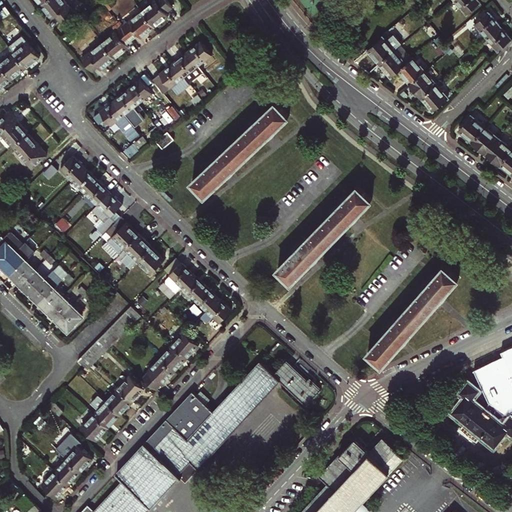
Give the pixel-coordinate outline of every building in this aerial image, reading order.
[(61,22),(74,11),(64,0),(47,0),(42,4),(53,18),(56,16),(61,22)] [(169,14),(166,11),(173,6),(167,0),(154,0),(142,10),(154,26),(169,14)] [(454,0),(466,13),(479,2),(477,0),(454,0)] [(138,34),(141,37),(154,26),(142,10),(123,25),(133,38),(138,34)] [(486,36),(499,25),(488,11),(474,23),(486,36)] [(129,46),(126,44),(133,38),(123,25),(120,22),(113,27),(117,31),(103,42),(115,57),(129,46)] [(497,50),(510,38),(499,25),(486,36),(497,50)] [(379,63),(394,50),(401,44),(394,35),(387,41),(382,36),(367,49),(379,63)] [(451,48),(448,45),(444,40),(439,35),(434,39),(445,53),(451,48)] [(448,45),(453,40),(449,35),(444,40),(448,45)] [(198,65),(212,54),(201,40),(188,51),(198,65)] [(13,52),(26,68),(41,57),(28,41),(13,52)] [(101,68),(115,57),(103,42),(83,58),(93,71),(99,66),(101,68)] [(398,70),(405,64),(395,51),(394,50),(379,63),(390,76),(398,70)] [(203,71),(198,65),(188,51),(174,62),(190,82),(203,71)] [(0,63),(13,79),(26,68),(13,52),(0,62),(0,63)] [(409,83),(424,70),(413,57),(410,59),(405,64),(398,70),(409,83)] [(191,84),(190,82),(174,62),(152,78),(163,92),(171,86),(178,95),(191,84)] [(0,88),(13,79),(0,63),(0,88)] [(421,96),(436,83),(424,70),(409,83),(421,96)] [(139,102),(153,92),(142,78),(128,89),(139,102)] [(432,109),(447,97),(436,83),(421,96),(432,109)] [(202,98),(208,93),(202,86),(196,91),(202,98)] [(125,113),(139,102),(128,89),(114,100),(125,113)] [(196,102),(202,98),(196,91),(191,95),(196,102)] [(111,124),(125,113),(114,100),(100,111),(111,124)] [(290,116),(276,102),(192,180),(205,194),(223,178),(231,170),(265,139),(273,131),(290,116)] [(0,130),(13,145),(28,132),(10,111),(7,114),(0,119),(0,130)] [(457,130),(472,142),(485,126),(470,114),(457,130)] [(153,138),(161,131),(154,122),(145,128),(153,138)] [(472,142),(485,153),(498,138),(485,126),(472,142)] [(157,140),(163,147),(174,138),(168,131),(157,140)] [(32,167),(48,154),(28,132),(13,145),(32,167)] [(139,148),(148,141),(143,135),(134,142),(139,148)] [(499,164),(511,149),(498,138),(485,153),(499,164)] [(499,164),(511,175),(511,149),(499,164)] [(60,167),(73,180),(85,167),(73,155),(60,167)] [(43,171),(49,178),(58,169),(52,163),(43,171)] [(73,180),(86,191),(98,179),(85,167),(73,180)] [(86,191),(98,204),(110,191),(98,179),(86,191)] [(373,199),(359,185),(278,267),(292,281),(309,263),(317,255),(348,224),(357,215),(373,199)] [(112,214),(122,203),(110,191),(98,204),(111,216),(102,225),(108,230),(118,219),(112,214)] [(68,222),(72,218),(67,213),(63,217),(68,222)] [(125,247),(139,234),(121,216),(118,219),(108,230),(113,235),(125,247)] [(0,262),(2,265),(17,250),(24,243),(10,230),(4,236),(2,234),(0,235),(0,262)] [(27,240),(31,236),(26,231),(22,235),(27,240)] [(138,260),(152,246),(139,234),(125,247),(138,260)] [(33,245),(37,242),(31,236),(27,240),(33,245)] [(151,273),(165,259),(152,246),(138,260),(151,273)] [(46,258),(49,254),(44,249),(41,253),(46,258)] [(2,265),(12,275),(26,260),(17,250),(2,265)] [(51,263),(55,260),(49,254),(46,258),(51,263)] [(182,261),(177,256),(165,269),(169,274),(182,261)] [(12,275),(21,284),(35,269),(26,260),(12,275)] [(175,293),(183,286),(194,273),(182,261),(169,274),(170,274),(166,279),(167,284),(175,293)] [(458,277),(444,265),(369,351),(382,364),(398,346),(406,337),(436,303),(443,294),(458,277)] [(65,276),(68,272),(63,267),(59,271),(65,276)] [(21,284),(30,293),(45,278),(35,269),(21,284)] [(57,284),(63,278),(54,269),(48,275),(57,284)] [(70,282),(74,278),(68,272),(65,276),(70,282)] [(194,297),(206,285),(194,273),(183,286),(194,297)] [(30,293),(39,302),(54,287),(57,284),(48,275),(45,278),(30,293)] [(207,310),(219,297),(206,285),(194,297),(207,310)] [(83,295),(87,291),(82,286),(78,289),(83,295)] [(39,302),(49,312),(64,297),(54,287),(39,302)] [(83,295),(89,300),(92,296),(87,291),(83,295)] [(49,312),(58,320),(73,306),(64,297),(49,312)] [(219,322),(231,309),(219,297),(207,310),(219,322)] [(141,315),(131,305),(79,359),(85,366),(88,369),(94,363),(111,345),(129,327),(141,315)] [(58,320),(68,330),(82,315),(73,306),(58,320)] [(172,343),(187,357),(199,343),(185,330),(172,343)] [(175,370),(187,357),(172,343),(160,356),(175,370)] [(162,382),(163,382),(175,370),(160,356),(149,369),(149,370),(144,376),(157,388),(162,382)] [(145,511),(180,475),(186,481),(281,379),(307,404),(322,388),(310,376),(307,379),(287,359),(275,372),(262,360),(193,434),(189,438),(176,426),(168,418),(117,473),(124,479),(94,511),(87,505),(80,511),(145,511)] [(133,400),(145,387),(130,373),(118,386),(133,400)] [(511,415),(509,417),(505,413),(507,411),(508,409),(509,406),(510,404),(510,403),(491,387),(490,387),(487,388),(485,389),(483,390),(481,393),(477,390),(479,388),(469,380),(462,390),(467,394),(454,410),(467,420),(461,427),(466,432),(466,433),(466,434),(466,435),(466,436),(467,437),(468,437),(469,437),(470,437),(471,436),(477,441),(483,434),(495,444),(508,428),(511,431),(511,415)] [(121,413),(133,400),(118,386),(106,399),(121,413)] [(510,397),(508,395),(506,393),(504,391),(502,389),(499,388),(496,387),(492,387),(491,387),(510,403),(510,402),(510,400),(510,397)] [(94,413),(109,426),(121,413),(106,399),(94,413)] [(60,415),(64,410),(53,400),(48,405),(60,415)] [(82,426),(96,439),(109,426),(94,413),(82,426)] [(189,438),(193,434),(180,422),(176,426),(189,438)] [(351,511),(353,510),(361,501),(404,456),(383,437),(369,452),(354,438),(320,475),(328,482),(300,511),(351,511)] [(67,457),(81,470),(94,457),(79,444),(67,457)] [(55,470),(69,484),(81,470),(67,457),(55,470)] [(43,483),(57,497),(69,484),(55,470),(43,483)] [(5,491),(11,495),(18,485),(12,481),(5,491)] [(230,504),(240,494),(231,486),(222,496),(230,504)] [(25,511),(26,511),(35,504),(25,493),(16,502),(25,511)] [(354,511),(372,511),(361,501),(353,510),(354,511)]
